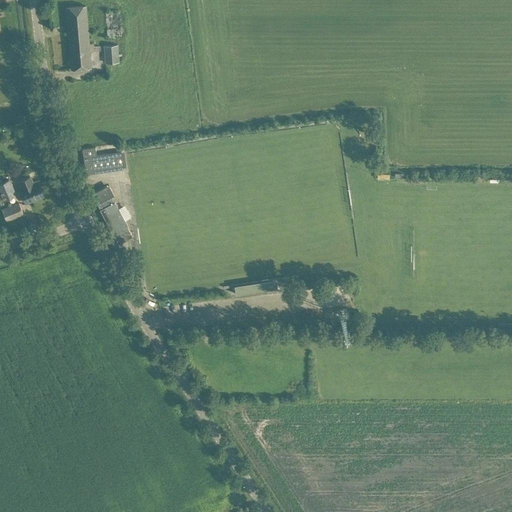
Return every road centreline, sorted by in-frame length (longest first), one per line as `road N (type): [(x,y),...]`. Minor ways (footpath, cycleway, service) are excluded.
road 1 (tertiary): [(266,511),(87,219)]
road 2 (tertiary): [(87,219),(49,121),(34,0)]
